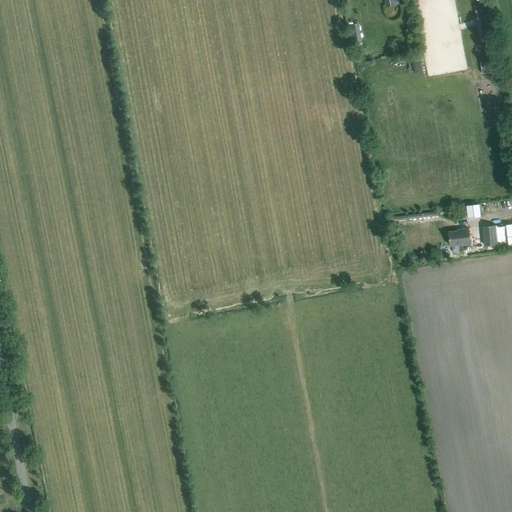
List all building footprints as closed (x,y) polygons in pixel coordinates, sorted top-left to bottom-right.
[(490,40),(484,3),(475,5),(481,41),(490,40)] [(362,42),(359,23),(350,25),(354,44),(362,42)] [(480,217),(479,204),(467,205),(468,218),(480,217)] [(391,222),(439,216),(438,211),(390,217),(391,222)] [(495,226),(483,227),(485,246),(497,245),(495,226)] [(471,246),(469,228),(457,229),(457,231),(448,231),(450,246),(452,246),(453,253),(463,252),(463,247),(471,246)]
